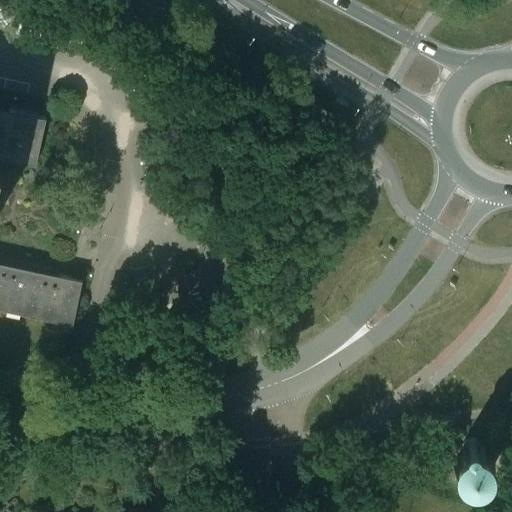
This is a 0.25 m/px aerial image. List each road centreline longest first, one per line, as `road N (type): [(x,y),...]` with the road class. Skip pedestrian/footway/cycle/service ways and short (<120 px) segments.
road 1 (tertiary): [(266,387),(318,376),(369,343),(425,288),(495,189)]
road 2 (tertiary): [(458,165),(396,270),(351,322),(266,387)]
road 3 (tertiary): [(0,419),(266,387)]
road 4 (primary): [(246,0),(431,115),(446,138)]
road 5 (primary): [(476,70),(333,0)]
road 6 (unclassified): [(266,387),(276,511)]
